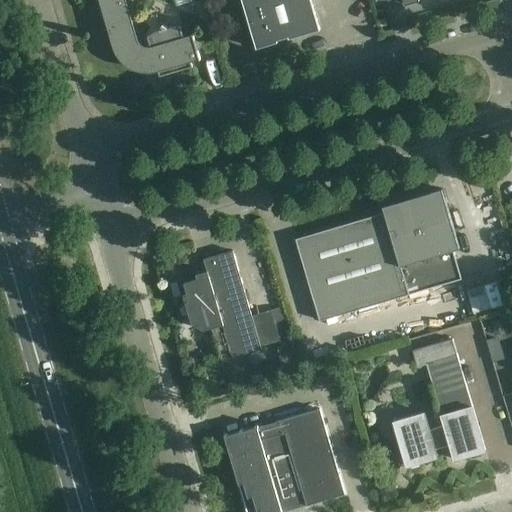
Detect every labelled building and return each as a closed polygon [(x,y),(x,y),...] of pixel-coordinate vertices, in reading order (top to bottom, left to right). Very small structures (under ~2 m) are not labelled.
[(157,68),(151,48),(149,49),(147,49),(145,48),(144,48),(142,47),(140,46),(139,45),(138,43),(137,41),(136,40),(131,22),(139,20),(132,0),(96,0),(105,30),(111,28),(116,45),(117,46),(120,53),(125,60),(126,60),(132,65),(140,68),(141,69),(149,70),(157,68)] [(242,0),(257,49),(320,30),(311,0),(242,0)] [(151,48),(157,68),(159,77),(192,68),(190,58),(199,56),(198,50),(199,50),(200,49),(200,48),(201,47),(201,46),(201,45),(201,44),(200,43),(199,42),(198,41),(197,41),(196,41),(195,41),(193,36),(184,39),(180,27),(179,27),(176,27),(170,28),(167,28),(162,25),(160,30),(154,33),(149,36),(147,37),(151,48)] [(382,207),(384,213),(408,295),(461,279),(453,251),(460,249),(443,189),(382,207)] [(408,295),(384,213),(295,239),(319,321),(408,295)] [(221,361),(261,349),(232,251),(203,259),(206,271),(195,274),(197,279),(183,283),(186,294),(183,295),(191,324),(204,331),(211,328),(221,361)] [(280,307),(270,310),(280,341),(280,344),(289,341),(280,307)] [(490,322),(494,335),(506,331),(502,318),(490,322)] [(485,451),(457,354),(452,339),(412,351),(417,366),(426,364),(444,426),(449,442),(454,460),(485,451)] [(282,511),(306,505),(345,494),(320,409),(258,427),(258,425),(224,435),(246,511),(282,511)] [(449,442),(444,426),(429,430),(424,413),(394,422),(407,466),(437,457),(434,446),(449,442)]
